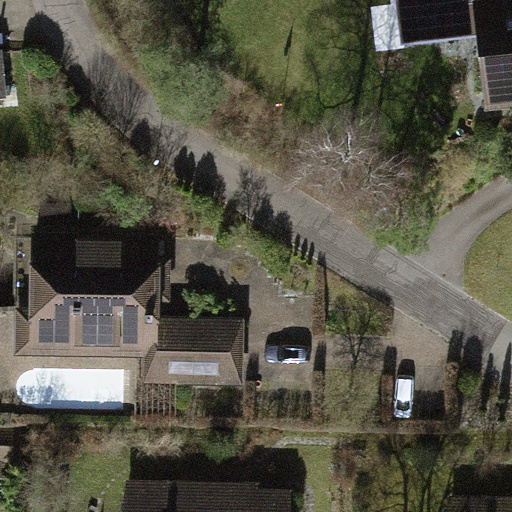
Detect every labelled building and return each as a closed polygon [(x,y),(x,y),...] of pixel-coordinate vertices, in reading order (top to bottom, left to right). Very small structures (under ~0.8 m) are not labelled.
[(511,97),(511,0),(407,0),(413,40),(492,31),(501,99),(511,97)] [(0,104),(20,103),(15,46),(0,47),(0,104)] [(20,308),(19,350),(152,352),(152,381),(250,382),(252,311),(175,310),(176,222),(45,220),(44,308),(20,308)] [(23,511),(24,420),(0,420),(0,511),(23,511)] [(299,511),(300,484),(265,483),(265,473),(140,471),(139,511),(299,511)] [(511,511),(511,488),(461,488),(460,511),(511,511)]
